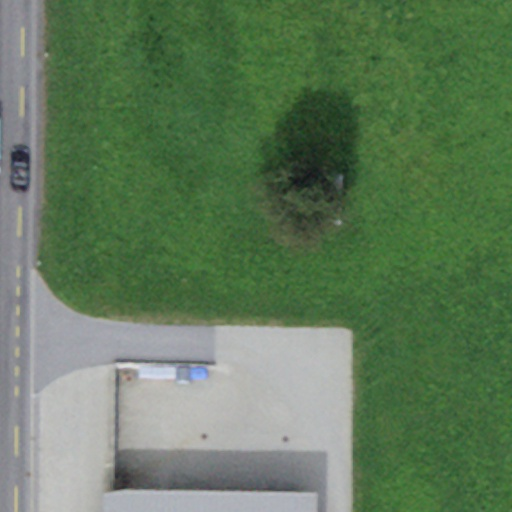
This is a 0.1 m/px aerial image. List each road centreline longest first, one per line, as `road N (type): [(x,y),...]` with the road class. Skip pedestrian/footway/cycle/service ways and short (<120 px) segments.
road 1 (primary): [(6,0),(3,331)]
road 2 (primary): [(3,331),(2,511)]
